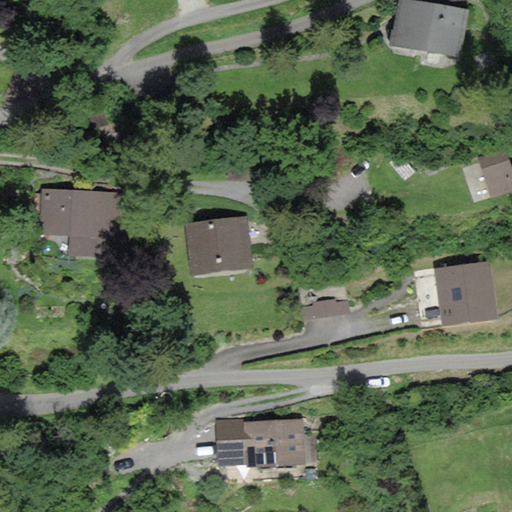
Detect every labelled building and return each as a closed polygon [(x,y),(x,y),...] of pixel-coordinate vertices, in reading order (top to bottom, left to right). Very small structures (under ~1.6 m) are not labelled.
[(467,11),(413,0),(402,0),(394,40),(458,53),(467,11)] [(511,168),(511,169),(505,150),(481,158),(492,194),(511,188),(511,168)] [(116,195),(44,192),(43,231),(75,232),(74,250),(114,252),(116,195)] [(243,218),(189,225),(195,270),(249,263),(243,218)] [(494,316),(489,265),(420,273),(425,316),(444,314),(445,322),(494,316)] [(303,314),(349,314),(349,297),(304,297),(303,314)] [(300,421),(218,424),(220,464),(312,460),(311,439),(301,439),(300,421)]
